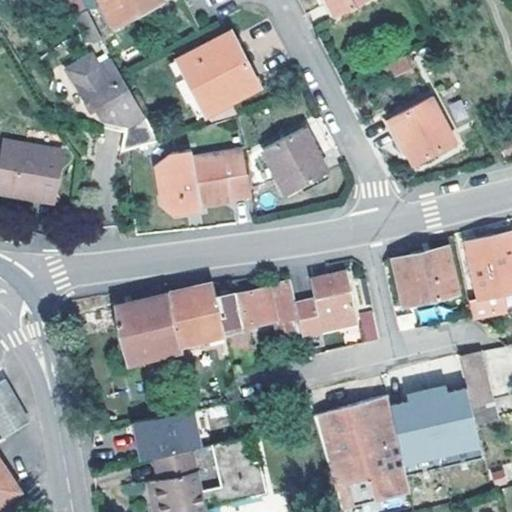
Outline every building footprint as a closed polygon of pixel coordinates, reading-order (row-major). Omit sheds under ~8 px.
[(156,0),(101,0),(113,23),(156,0)] [(328,0),(337,16),(367,0),(328,0)] [(73,19),(86,45),(100,38),(87,12),(73,19)] [(229,31),(178,58),(207,113),(259,86),(235,43),(229,31)] [(408,55),(388,62),(393,76),(412,69),(408,55)] [(145,116),(116,62),(103,69),(95,56),(69,70),(86,102),(91,99),(98,111),(102,119),(128,126),(145,116)] [(432,97),(391,118),(414,162),(455,141),(432,97)] [(91,99),(86,102),(93,114),(98,111),(91,99)] [(456,123),(468,118),(460,99),(448,104),(456,123)] [(327,171),(303,126),(261,149),(276,178),(272,180),(280,195),(327,171)] [(0,140),(0,185),(48,193),(56,150),(0,140)] [(511,141),(502,144),(505,156),(511,153),(511,141)] [(251,196),(243,148),(192,157),(191,147),(170,150),(157,165),(162,203),(177,214),(190,212),(189,205),(200,204),(251,196)] [(48,193),(0,185),(0,198),(46,206),(48,193)] [(189,205),(190,212),(201,210),(200,204),(189,205)] [(510,308),(506,290),(511,288),(511,230),(491,235),(466,240),(479,296),(468,298),(472,316),(510,308)] [(426,251),(392,258),(402,305),(458,293),(448,246),(426,251)] [(309,299),(295,302),(298,315),(302,334),(358,321),(346,270),(310,279),(314,298),(309,299)] [(235,372),(257,367),(247,326),(298,315),(295,302),(290,280),(216,297),(226,335),(235,372)] [(167,291),(182,347),(226,335),(216,297),(212,281),(178,288),(167,291)] [(142,297),(115,304),(129,364),(183,350),(182,347),(167,291),(142,297)] [(425,306),(394,313),(398,331),(428,325),(425,306)] [(359,313),(365,342),(378,339),(373,310),(359,313)] [(482,354),(460,359),(461,365),(465,377),(469,394),(471,406),(472,409),(494,404),(482,354)] [(465,377),(461,365),(429,373),(432,386),(465,377)] [(0,382),(0,429),(4,437),(29,422),(4,380),(0,382)] [(390,394),(312,413),(341,508),(386,498),(411,492),(390,394)] [(471,406),(469,394),(447,400),(452,420),(464,417),(462,408),(471,406)] [(146,459),(154,457),(190,448),(207,445),(198,408),(140,421),(144,439),(141,440),(146,459)] [(245,436),(210,444),(219,484),(200,489),(190,448),(154,457),(160,483),(147,487),(153,511),(205,511),(202,499),(214,497),(216,503),(266,490),(258,460),(251,462),(245,436)] [(2,465),(0,462),(0,504),(19,491),(2,465)] [(411,492),(386,498),(389,511),(410,511),(415,511),(411,492)]
